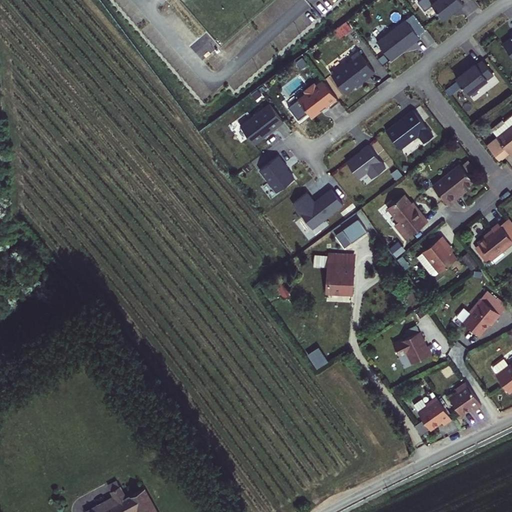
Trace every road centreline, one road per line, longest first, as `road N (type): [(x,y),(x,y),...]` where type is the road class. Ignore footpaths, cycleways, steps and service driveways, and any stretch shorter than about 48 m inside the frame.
road 1 (residential): [(511,420),(327,511)]
road 2 (unknown): [(421,453),(355,355),(362,272)]
road 3 (residential): [(415,71),(504,186)]
road 4 (residential): [(308,154),(415,71)]
